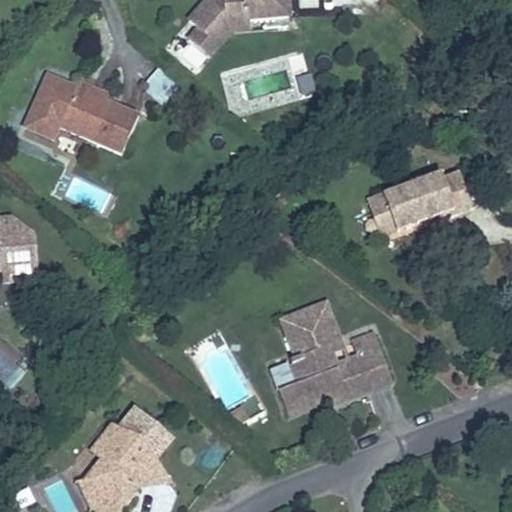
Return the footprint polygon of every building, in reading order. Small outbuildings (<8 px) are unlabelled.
[(287,12),(286,0),(202,0),(187,16),(196,25),(209,37),(231,14),(247,13),(287,12)] [(211,59),(238,30),(248,30),(247,13),(231,14),(209,37),(196,25),(186,35),(211,59)] [(238,98),(291,92),(289,70),(236,76),(238,98)] [(144,92),(164,107),(180,86),(160,71),(144,92)] [(294,80),(299,98),(313,93),(308,76),(294,80)] [(81,89),(107,99),(110,91),(84,80),(81,89)] [(65,127),(92,138),(129,153),(146,114),(107,99),(81,89),(65,127)] [(89,146),(92,138),(65,127),(61,136),(89,146)] [(432,180),(411,189),(431,214),(436,225),(449,219),(432,180)] [(431,214),(411,189),(376,204),(392,239),(429,222),(432,226),(436,225),(431,214)] [(373,247),(392,239),(376,204),(358,211),(373,247)] [(274,325),(279,341),(292,350),(320,363),(323,364),(322,352),(332,348),(317,310),(274,325)] [(377,377),(381,373),(368,335),(346,342),(350,357),(323,364),(377,377)] [(292,350),(279,341),(286,360),(280,362),(290,387),(273,392),(281,413),(319,398),(320,404),(385,383),(381,373),(377,377),(323,364),(320,363),(292,350)] [(215,413),(238,407),(235,396),(213,402),(215,413)] [(124,511),(135,498),(127,490),(133,481),(139,483),(150,467),(130,443),(106,437),(87,466),(98,473),(81,496),(80,511),(124,511)] [(127,490),(135,498),(166,488),(150,467),(139,483),(133,481),(127,490)] [(80,511),(81,496),(66,497),(68,511),(80,511)]
